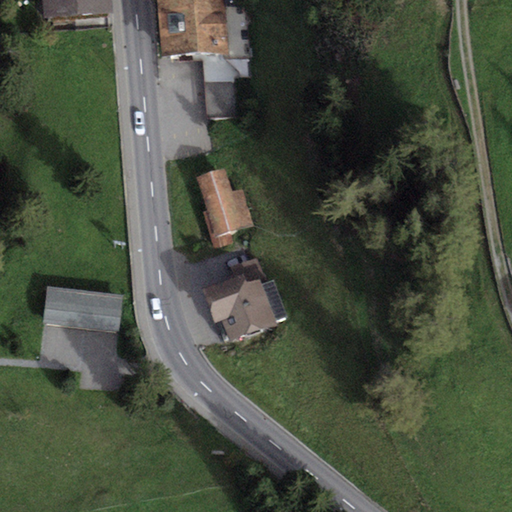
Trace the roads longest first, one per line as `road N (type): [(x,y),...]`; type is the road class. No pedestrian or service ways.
road 1 (primary): [(359,511),(239,416),(181,356),(160,283),(135,0)]
road 2 (track): [(511,272),(466,0)]
